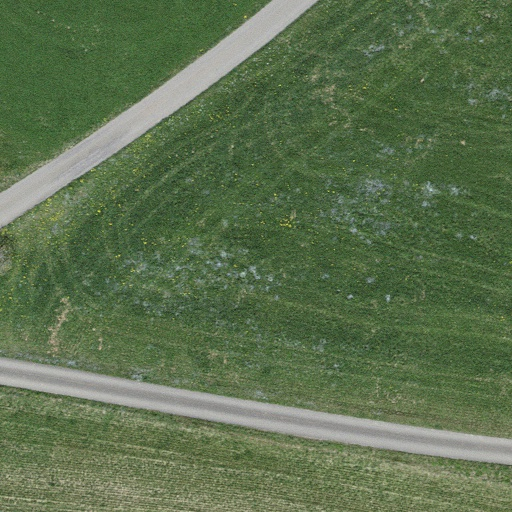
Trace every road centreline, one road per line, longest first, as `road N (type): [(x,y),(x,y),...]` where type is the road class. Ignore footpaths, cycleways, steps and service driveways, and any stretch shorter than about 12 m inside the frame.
road 1 (track): [(511,451),(0,374)]
road 2 (unclassified): [(0,209),(277,0)]
